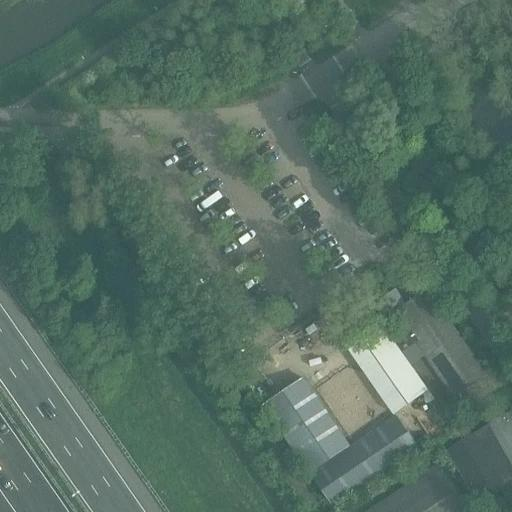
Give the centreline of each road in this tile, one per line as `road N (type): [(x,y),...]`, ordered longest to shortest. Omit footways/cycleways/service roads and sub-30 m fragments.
road 1 (unclassified): [(0,115),(239,119),(320,82),(443,0)]
road 2 (unknown): [(511,300),(397,136),(396,113),(404,93),(511,20)]
road 3 (motorway): [(119,511),(0,341)]
